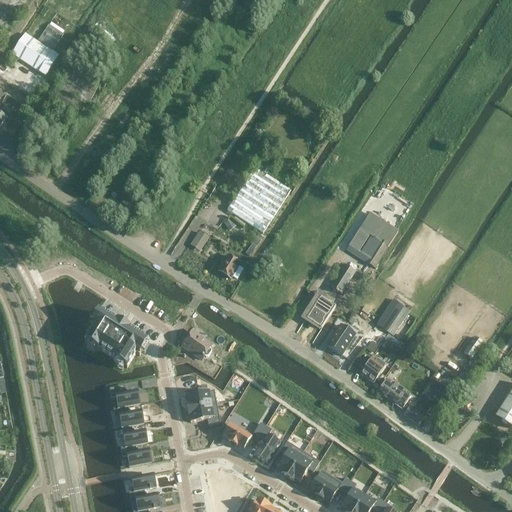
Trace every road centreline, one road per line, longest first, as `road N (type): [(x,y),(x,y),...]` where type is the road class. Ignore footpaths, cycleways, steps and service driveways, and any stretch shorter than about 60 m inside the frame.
road 1 (unclassified): [(511,500),(306,352),(0,156)]
road 2 (track): [(186,0),(51,191)]
road 3 (residential): [(32,281),(73,272),(165,329),(166,388)]
road 4 (secondary): [(65,460),(39,329),(22,285)]
road 5 (secondary): [(12,289),(50,463)]
road 6 (residential): [(318,511),(225,454),(181,460)]
